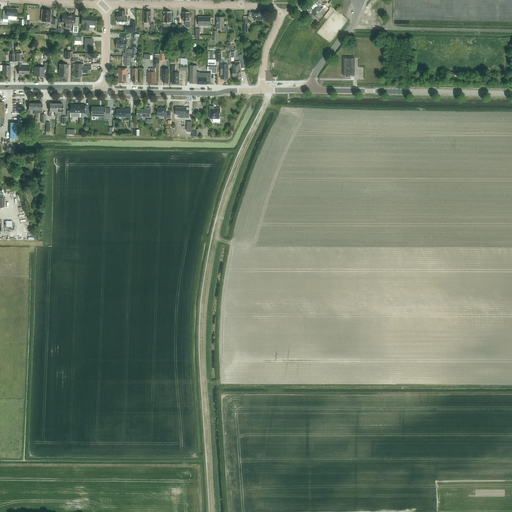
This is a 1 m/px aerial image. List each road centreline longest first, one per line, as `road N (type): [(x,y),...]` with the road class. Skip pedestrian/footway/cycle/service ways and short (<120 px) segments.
road 1 (tertiary): [(511,93),(311,90)]
road 2 (tertiary): [(105,87),(262,90)]
road 3 (residential): [(241,6),(104,4)]
road 4 (residential): [(262,90),(265,54),(281,17),(271,6),(241,6)]
